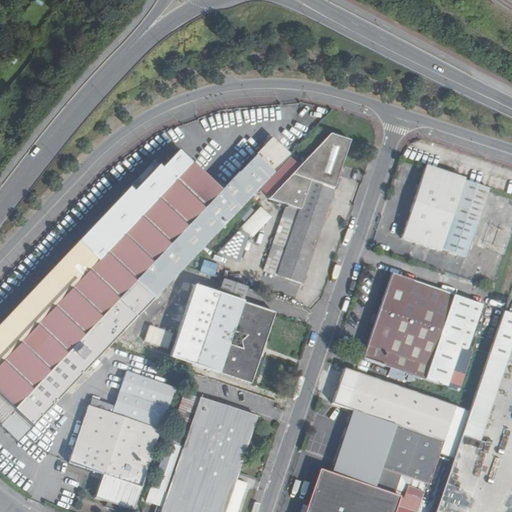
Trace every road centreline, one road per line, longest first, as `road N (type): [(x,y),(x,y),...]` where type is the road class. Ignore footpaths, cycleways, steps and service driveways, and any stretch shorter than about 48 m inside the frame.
road 1 (tertiary): [(0,256),(119,135),(174,102),(269,84),(320,87),(400,112)]
road 2 (residential): [(400,112),(265,511)]
road 3 (tertiary): [(511,106),(322,11)]
road 4 (primary): [(9,194),(140,36)]
